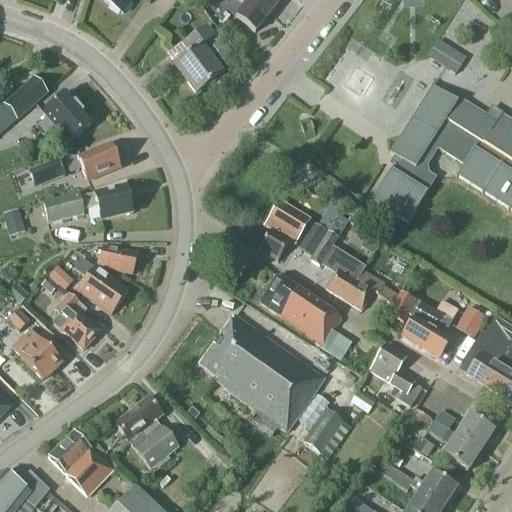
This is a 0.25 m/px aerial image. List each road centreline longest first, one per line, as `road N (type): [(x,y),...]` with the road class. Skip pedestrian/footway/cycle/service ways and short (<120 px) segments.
road 1 (tertiary): [(0,464),(115,380),(148,343),(175,284),(184,227)]
road 2 (tertiary): [(173,168),(105,71),(68,42),(0,15)]
road 3 (unclassified): [(173,168),(214,147),(330,0)]
road 4 (residential): [(343,312),(203,230),(184,227)]
road 5 (residential): [(511,416),(397,342)]
